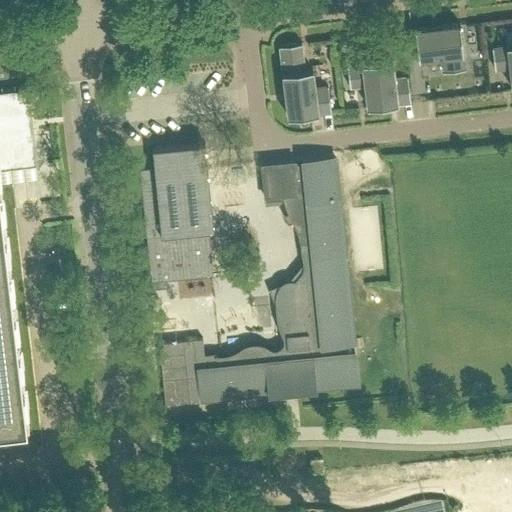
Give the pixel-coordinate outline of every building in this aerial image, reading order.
[(465,68),(459,23),(402,30),(405,56),(418,54),(418,58),(441,55),(443,70),(465,68)] [(304,69),(301,42),(279,45),(288,116),(331,111),(328,85),(315,86),(312,68),(304,69)] [(511,43),(492,46),(494,68),(510,66),(511,86),(511,43)] [(394,77),(392,58),(347,64),(349,85),(365,84),(367,106),(410,101),(407,75),(394,77)] [(0,168),(37,164),(27,86),(0,89),(0,427),(27,424),(0,195),(0,168)] [(167,286),(166,278),(212,273),(207,229),(213,228),(205,141),(152,147),(154,166),(140,168),(151,279),(153,279),(153,287),(167,286)] [(262,163),(263,182),(265,197),(282,195),(283,198),(284,201),(285,204),(286,207),(287,209),(288,212),(284,214),(287,221),(291,220),(297,236),(298,239),(298,242),(299,244),(300,247),(301,250),(301,253),(301,254),(302,256),(302,257),(302,258),(302,259),(303,260),(303,262),(303,263),(303,264),(303,265),(303,266),(303,267),(302,269),(302,270),(301,271),(301,272),(300,273),(299,274),(294,279),(293,279),(291,279),(290,279),(288,279),(287,279),(285,280),(284,280),(283,281),(281,282),(280,283),(279,284),(278,285),(270,289),(276,304),(275,304),(275,310),(276,315),(277,321),(278,326),(280,331),(282,336),(283,339),(282,343),(282,344),(279,347),(278,347),(274,348),(273,348),(272,348),(271,348),(270,347),(269,347),(269,346),(267,345),(265,344),(263,343),(261,343),(258,342),(256,342),(254,342),(252,342),(250,343),(248,343),(247,343),(245,344),(244,345),(242,345),(241,346),(239,347),(237,349),(234,351),(231,352),(228,353),(225,354),(221,354),(218,354),(215,354),(215,355),(207,355),(204,356),(202,337),(195,338),(158,341),(165,402),(199,399),(201,398),(201,399),(358,383),(339,197),(338,190),(335,156),(301,159),(302,161),(295,162),(294,160),(262,163)] [(219,177),(222,236),(248,235),(246,176),(219,177)] [(323,471),(322,457),(310,458),(311,472),(323,471)]
